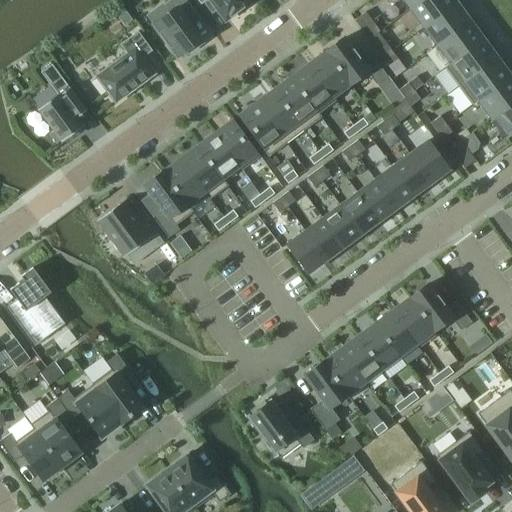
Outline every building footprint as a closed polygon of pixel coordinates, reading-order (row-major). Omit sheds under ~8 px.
[(152,25),(176,58),(186,50),(188,54),(203,43),(185,19),(195,12),(185,0),(170,0),(162,6),(168,14),(152,25)] [(206,0),(208,0),(225,22),(249,4),(245,0),(197,0),(200,4),(206,0)] [(403,0),(410,9),(422,0),(403,0)] [(453,0),(422,0),(410,9),(423,28),(456,3),(453,0)] [(456,3),(423,28),(437,46),(470,22),(456,3)] [(124,26),(133,20),(124,9),(116,14),(124,26)] [(380,32),(365,12),(354,21),(368,40),(380,32)] [(437,46),(426,54),(439,72),(444,68),(450,63),(451,64),(483,40),(470,22),(437,46)] [(151,51),(137,32),(120,45),(127,55),(96,77),(115,103),(154,74),(142,58),(151,51)] [(325,52),(349,86),(366,73),(376,85),(387,77),(371,56),(370,57),(361,63),(343,38),(325,52)] [(444,68),(434,76),(447,95),(458,87),(497,58),(483,40),(451,64),(450,63),(444,68)] [(376,51),(382,59),(392,51),(386,43),(376,51)] [(388,67),(397,60),(392,51),(382,59),(388,67)] [(333,97),(349,86),(325,52),(324,53),(308,65),(332,98),(333,97)] [(497,58),(458,87),(472,106),(478,102),(478,101),(510,77),(497,58)] [(308,65),(291,78),(318,114),(336,101),(333,97),(332,98),(308,65)] [(511,79),(510,77),(478,101),(478,102),(492,120),(511,105),(511,79)] [(58,95),(37,110),(61,142),(82,127),(76,119),(86,112),(61,78),(51,85),(58,95)] [(291,78),(273,90),(303,131),(321,118),(318,114),(291,78)] [(398,91),(404,99),(414,92),(408,83),(398,91)] [(259,101),(256,103),(286,144),(289,141),(303,131),(273,90),(259,101)] [(410,107),(420,100),(414,92),(404,99),(410,107)] [(256,103),(238,117),(267,157),(286,144),(256,103)] [(511,105),(492,120),(505,139),(511,133),(511,105)] [(391,131),(399,125),(392,115),(384,121),(391,131)] [(430,124),(436,132),(446,125),(440,117),(430,124)] [(358,133),(367,125),(362,119),(353,126),(358,133)] [(241,171),(260,157),(253,148),(233,121),(215,134),(239,166),(238,167),(241,171)] [(376,127),(383,137),(391,131),(384,121),(376,127)] [(442,140),(451,133),(446,125),(436,132),(442,140)] [(348,140),(358,133),(353,126),(343,133),(348,140)] [(472,133),(461,142),(470,155),(477,150),(479,143),(472,133)] [(238,167),(239,166),(215,134),(197,147),(221,179),(222,179),(238,167)] [(356,156),(364,150),(357,141),(349,147),(356,156)] [(448,170),(427,141),(409,155),(430,184),(448,170)] [(464,170),(475,161),(470,155),(461,142),(449,150),(464,170)] [(323,158),(333,151),(328,144),(318,152),(323,158)] [(222,179),(221,179),(197,147),(180,159),(207,196),(206,197),(209,201),(228,187),(222,179)] [(341,153),(348,162),(356,156),(349,147),(341,153)] [(313,165),(323,158),(318,152),(308,159),(313,165)] [(430,184),(409,155),(391,167),(413,197),(430,184)] [(206,197),(207,196),(180,159),(163,172),(190,209),(190,208),(206,197)] [(322,182),(330,176),(323,166),(314,172),(322,182)] [(413,197),(391,167),(374,180),(395,209),(413,197)] [(287,184),(297,177),(292,171),(282,178),(287,184)] [(190,209),(163,172),(144,186),(162,210),(152,218),(168,238),(179,230),(175,225),(193,212),(190,208),(190,209)] [(306,178),(314,188),(322,182),(314,172),(306,178)] [(395,209),(374,180),(357,193),(378,222),(395,209)] [(250,202),(259,195),(256,190),(250,182),(240,189),(250,202)] [(264,201),(274,194),(269,188),(259,195),(264,201)] [(287,208),(295,201),(288,192),(280,198),(287,208)] [(378,222),(357,193),(339,206),(361,235),(378,222)] [(254,209),(264,201),(259,195),(250,202),(254,209)] [(271,204),(279,214),(287,208),(280,198),(271,204)] [(123,202),(97,221),(124,257),(146,241),(153,250),(163,243),(156,234),(150,238),(123,202)] [(361,235),(339,206),(322,219),(343,248),(361,235)] [(228,224),(237,217),(233,211),(223,218),(228,224)] [(218,231),(228,224),(223,218),(213,225),(218,231)] [(343,248),(322,219),(304,232),(326,261),(343,248)] [(286,245),(308,274),(309,273),(326,261),(304,232),(286,245)] [(178,259),(193,248),(182,235),(168,246),(178,259)] [(16,300),(6,308),(34,346),(64,324),(44,297),(50,293),(32,268),(20,277),(24,282),(20,286),(18,283),(9,290),(16,300)] [(428,285),(409,299),(433,331),(451,319),(460,331),(471,323),(456,302),(446,309),(428,285)] [(409,299),(392,312),(416,344),(433,332),(433,331),(409,299)] [(399,357),(416,344),(392,312),(375,324),(399,357)] [(0,353),(2,352),(15,370),(29,360),(0,319),(0,353)] [(382,369),(399,357),(375,324),(358,337),(382,369)] [(485,335),(477,341),(483,350),(491,344),(485,335)] [(365,382),(382,369),(358,337),(340,349),(365,382)] [(348,395),(365,382),(340,349),(323,362),(347,395),(348,395)] [(111,371),(92,385),(121,424),(141,409),(122,383),(132,375),(117,355),(105,363),(111,371)] [(347,395),(323,362),(304,376),(322,400),(309,410),(325,431),(334,425),(339,421),(336,416),(330,408),(347,395)] [(34,364),(22,373),(27,380),(39,372),(34,364)] [(443,380),(453,373),(448,367),(438,374),(443,380)] [(46,369),(40,374),(48,385),(55,381),(46,369)] [(433,388),(443,380),(438,374),(428,381),(433,388)] [(452,383),(445,388),(451,396),(457,391),(452,383)] [(68,391),(56,399),(71,420),(81,412),(101,438),(120,424),(120,425),(121,424),(92,385),(91,385),(92,386),(73,399),(68,391)] [(442,389),(419,406),(429,419),(452,402),(442,389)] [(511,395),(509,391),(476,415),(511,463),(511,395)] [(408,406),(418,399),(413,392),(403,399),(408,406)] [(48,412),(30,425),(32,429),(33,429),(62,467),(81,453),(61,427),(71,420),(56,399),(45,408),(48,412)] [(399,413),(408,406),(403,399),(394,406),(399,413)] [(273,451),(280,460),(299,445),(303,449),(314,441),(299,421),(289,428),(274,409),(269,402),(265,405),(263,402),(250,411),(252,415),(248,417),(263,437),(260,440),(270,453),(273,451)] [(9,434),(0,440),(0,444),(13,463),(23,455),(42,481),(62,467),(33,429),(32,429),(30,425),(24,418),(7,431),(9,434)] [(377,437),(387,429),(382,423),(372,430),(377,437)] [(334,425),(325,431),(331,439),(340,433),(334,425)] [(467,433),(435,457),(468,503),(481,493),(479,490),(489,483),(472,460),(481,453),(467,433)] [(213,495),(219,503),(230,495),(215,475),(205,482),(186,456),(165,471),(194,509),(213,495)] [(420,463),(389,485),(408,511),(440,511),(424,489),(434,482),(420,463)] [(342,464),(318,482),(329,497),(353,479),(342,464)] [(164,511),(190,511),(194,509),(165,471),(145,485),(165,511),(164,511)]
